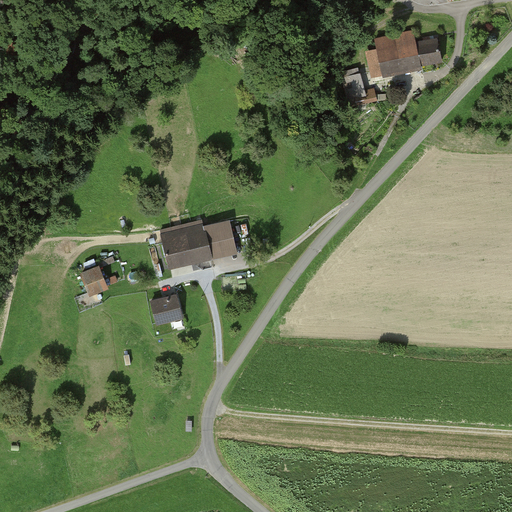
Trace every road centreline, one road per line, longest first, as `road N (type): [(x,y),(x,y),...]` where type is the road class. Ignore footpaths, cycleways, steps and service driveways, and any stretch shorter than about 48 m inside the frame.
road 1 (unclassified): [(511,39),(303,265),(220,387),(208,420),(211,458)]
road 2 (track): [(163,284),(273,258),(357,203),(420,80)]
road 3 (track): [(511,432),(212,407)]
road 4 (track): [(459,7),(464,33),(454,67),(369,86),(364,44),(408,12)]
road 5 (unclassified): [(57,511),(211,458)]
